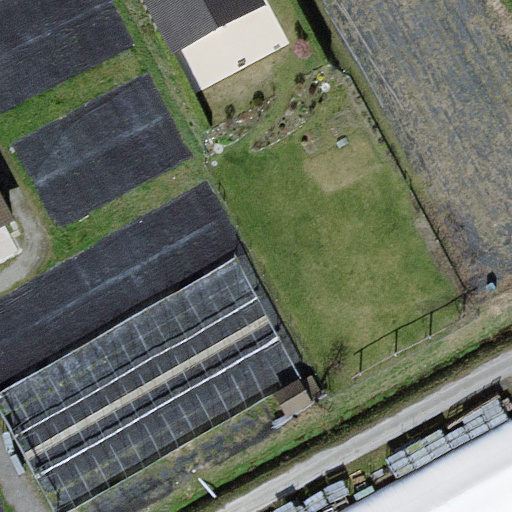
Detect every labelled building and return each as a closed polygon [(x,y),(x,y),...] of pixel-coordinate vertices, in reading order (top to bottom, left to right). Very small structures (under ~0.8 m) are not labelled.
[(150,0),(181,58),(272,11),(266,0),(150,0)] [(0,233),(19,225),(0,192),(0,233)] [(237,257),(0,390),(0,409),(55,511),(67,511),(304,379),(237,257)] [(389,450),(402,477),(327,511),(511,511),(511,399),(509,393),(389,450)] [(14,511),(14,474),(0,474),(0,511),(14,511)]
